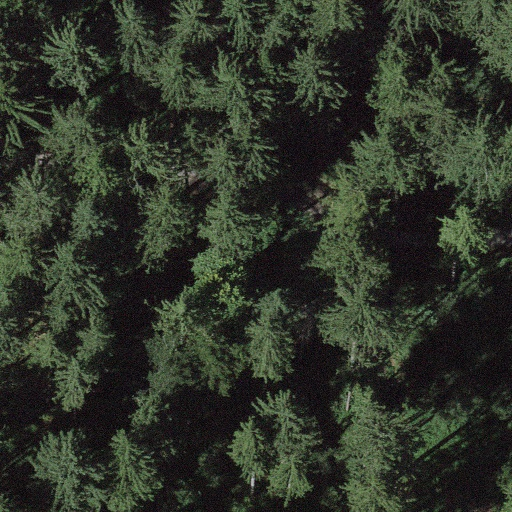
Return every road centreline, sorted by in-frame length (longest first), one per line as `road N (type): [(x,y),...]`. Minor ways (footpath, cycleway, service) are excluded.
road 1 (track): [(132,511),(300,210),(372,0)]
road 2 (track): [(511,205),(300,210),(0,149)]
